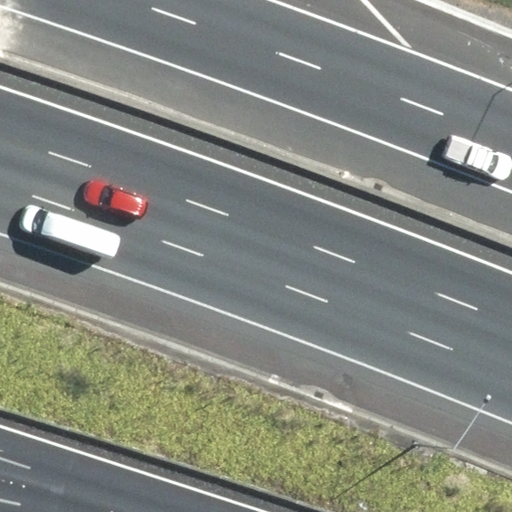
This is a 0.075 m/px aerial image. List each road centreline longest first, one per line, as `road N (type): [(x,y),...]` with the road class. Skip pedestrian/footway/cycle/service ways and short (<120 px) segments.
road 1 (motorway): [(511,323),(0,142)]
road 2 (motorway): [(41,0),(511,168)]
